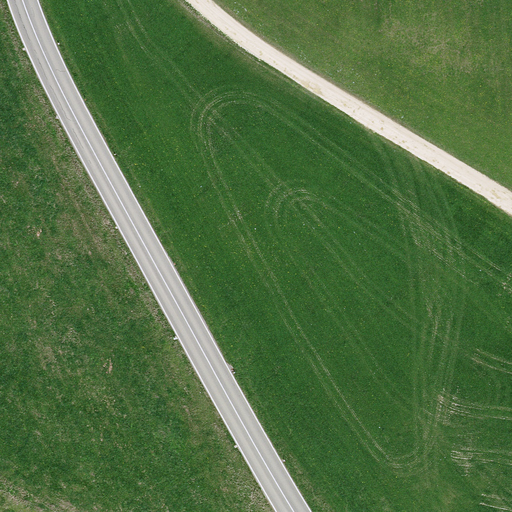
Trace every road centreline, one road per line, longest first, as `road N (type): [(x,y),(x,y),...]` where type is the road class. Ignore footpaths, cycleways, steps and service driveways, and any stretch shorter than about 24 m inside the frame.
road 1 (tertiary): [(293,511),(165,283),(23,0)]
road 2 (track): [(203,0),(242,35),(511,204)]
